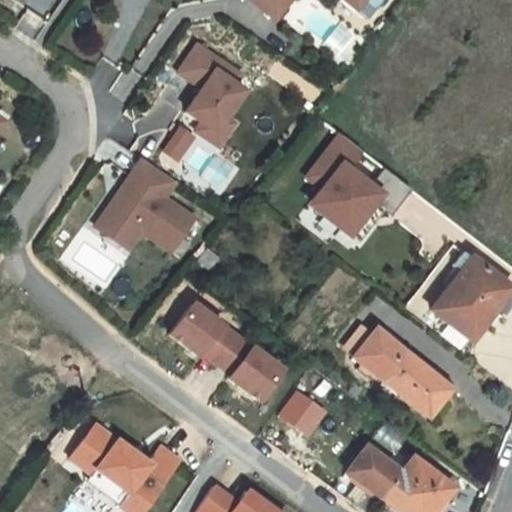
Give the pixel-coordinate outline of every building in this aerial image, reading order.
[(280,0),(247,0),(272,21),(286,4),(280,0)] [(339,0),(354,12),(364,0),(339,0)] [(192,47),(175,75),(198,90),(182,114),(198,125),(213,135),(223,120),(241,92),(230,86),(237,76),(192,47)] [(198,125),(193,133),(216,149),(232,125),(223,120),(213,135),(198,125)] [(179,124),(158,150),(177,165),(198,139),(179,124)] [(336,134),(304,178),(317,188),(304,206),(354,242),(389,193),(353,167),(363,154),(336,134)] [(171,184),(138,160),(126,178),(130,180),(115,200),(112,198),(96,222),(122,241),(131,228),(137,233),(166,253),(189,220),(160,200),(171,184)] [(130,180),(126,178),(112,198),(115,200),(130,180)] [(96,222),(91,228),(124,251),(137,233),(131,228),(122,241),(96,222)] [(212,257),(204,251),(196,260),(204,266),(212,257)] [(459,273),(430,311),(469,341),(491,312),(499,318),(511,300),(511,291),(462,253),(451,267),(459,273)] [(190,304),(167,335),(198,357),(201,353),(230,374),(227,378),(257,401),(280,370),(190,304)] [(342,350),(352,358),(369,337),(359,328),(342,350)] [(352,358),(351,359),(426,418),(445,394),(426,379),(429,375),(374,331),(369,337),(352,358)] [(429,375),(426,379),(445,394),(451,386),(432,371),(429,375)] [(296,391),(278,415),(308,438),(326,413),(296,391)] [(124,507),(130,511),(141,511),(181,461),(158,443),(149,456),(95,415),(62,458),(91,480),(99,470),(132,495),(124,507)] [(398,474),(363,448),(344,473),(379,498),(398,474)] [(409,459),(398,474),(379,498),(396,511),(433,511),(440,503),(450,489),(409,459)] [(217,483),(194,511),(285,511),(252,487),(241,501),(217,483)] [(440,503),(433,511),(442,511),(446,507),(440,503)]
